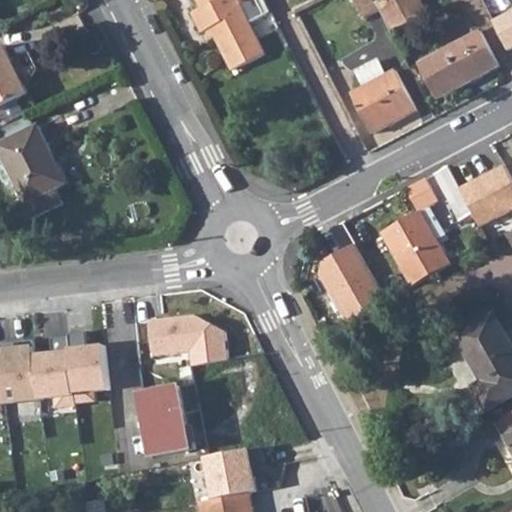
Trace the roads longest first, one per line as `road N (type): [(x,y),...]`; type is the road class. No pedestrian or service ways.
road 1 (residential): [(240,244),(511,102)]
road 2 (secondary): [(240,244),(378,511)]
road 3 (secondary): [(111,0),(240,244)]
road 4 (residential): [(0,293),(177,272),(240,244)]
